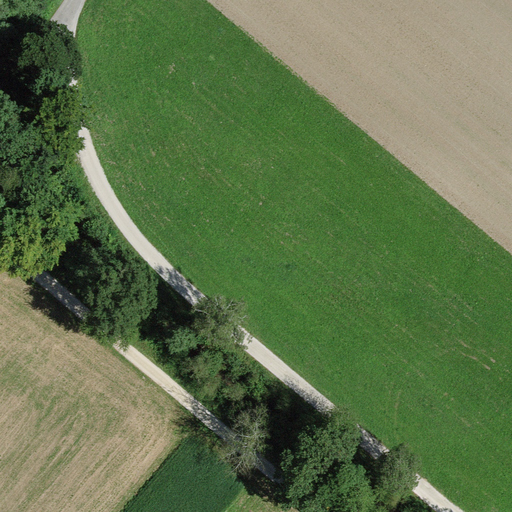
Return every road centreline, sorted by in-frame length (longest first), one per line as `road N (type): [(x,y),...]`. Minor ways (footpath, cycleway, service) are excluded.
road 1 (track): [(443,511),(164,269),(118,215),(90,162),(63,10)]
road 2 (track): [(0,247),(320,511)]
